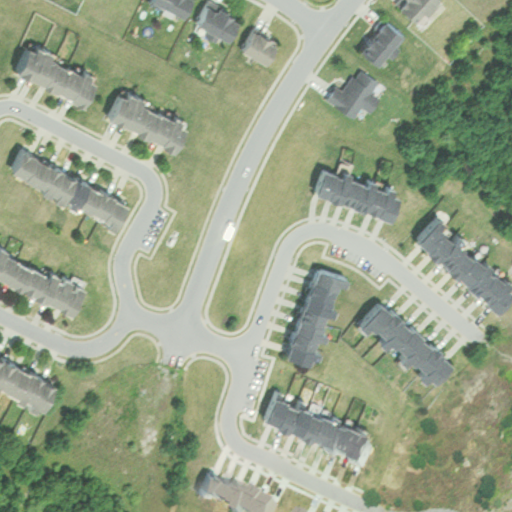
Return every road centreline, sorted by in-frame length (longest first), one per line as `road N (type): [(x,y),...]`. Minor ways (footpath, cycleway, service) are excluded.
road 1 (residential): [(115,333),(128,311),(124,259),(152,196),(149,174),(0,103),(64,345),(93,347),(115,333)]
road 2 (residential): [(477,335),(360,241),(320,227),(289,241),(231,405),(232,435),(379,507)]
road 3 (residential): [(169,365),(262,133),(351,0)]
